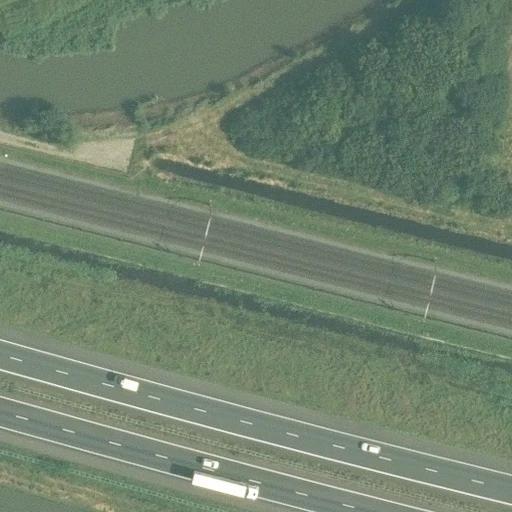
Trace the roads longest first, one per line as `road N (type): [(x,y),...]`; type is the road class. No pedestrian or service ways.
road 1 (motorway): [(511,489),(0,356)]
road 2 (motorway): [(0,411),(368,511)]
